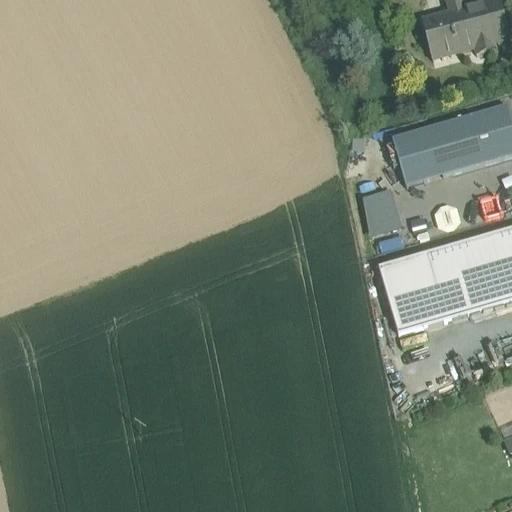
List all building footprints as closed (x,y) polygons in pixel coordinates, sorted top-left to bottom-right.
[(499,3),(464,13),(460,0),(445,0),(450,17),(422,24),(430,54),(456,47),(459,58),(475,54),(477,60),(496,55),(494,49),(511,44),(499,3)] [(392,145),(406,192),(511,160),(511,123),(509,111),(392,145)] [(389,192),(359,201),(371,240),(400,231),(389,192)] [(511,235),(426,260),(446,327),(511,307),(511,235)] [(426,260),(379,274),(399,340),(446,327),(426,260)]
